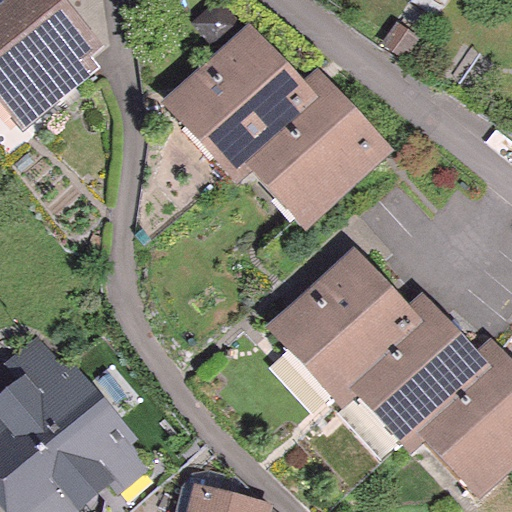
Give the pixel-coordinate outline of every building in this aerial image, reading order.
[(0,0),(0,120),(19,142),(109,64),(55,1),(56,0),(0,0)] [(316,99),(261,38),(156,130),(211,192),(229,177),(316,99)] [(328,89),(316,99),(229,177),(284,238),(383,151),(328,89)] [(412,329),(354,270),(258,363),(316,422),(326,412),(412,329)] [(427,314),(412,329),(326,412),(387,475),(403,460),(488,377),(427,314)] [(47,511),(120,443),(38,358),(0,393),(0,497),(14,511),(47,511)] [(511,375),(501,365),(488,377),(403,460),(453,511),(473,511),(511,474),(511,375)] [(200,511),(257,511),(261,501),(208,486),(200,511)]
